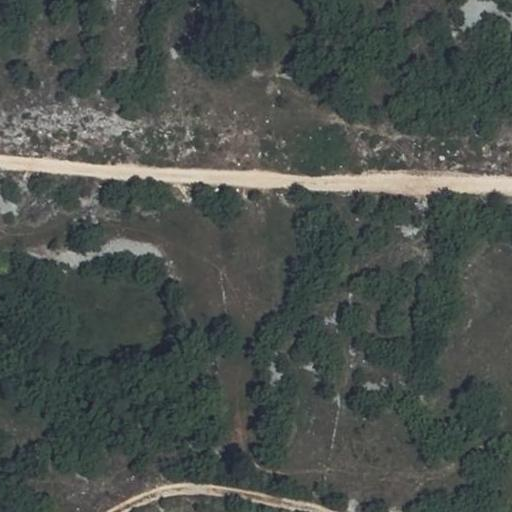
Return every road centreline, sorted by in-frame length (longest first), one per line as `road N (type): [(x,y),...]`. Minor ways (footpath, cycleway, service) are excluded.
road 1 (track): [(0,164),(511,188)]
road 2 (track): [(117,511),(156,491),(186,487),(319,511)]
